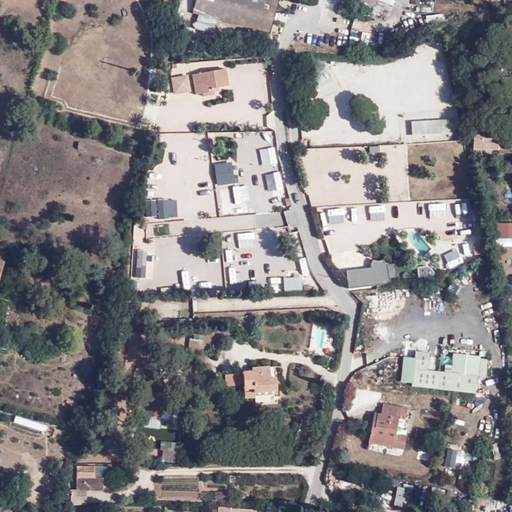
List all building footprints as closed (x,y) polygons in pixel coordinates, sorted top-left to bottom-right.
[(279,0),(197,0),(194,13),(199,15),(195,29),(234,39),(237,26),(270,35),(279,0)] [(405,73),(424,65),(418,50),(399,57),(405,73)] [(346,91),(350,66),(335,63),(333,72),(325,71),(322,86),(346,91)] [(235,67),(237,83),(256,81),(254,65),(235,67)] [(397,82),(396,66),(384,67),(385,82),(397,82)] [(425,71),(430,89),(445,85),(440,67),(425,71)] [(211,89),(218,88),(229,86),(226,69),(193,76),(196,95),(212,92),(211,89)] [(398,77),(399,92),(415,92),(414,76),(398,77)] [(455,119),(412,122),(413,135),(456,133),(455,119)] [(511,130),(473,130),(473,149),(498,150),(511,150),(511,130)] [(232,160),(213,164),(217,185),(236,181),(232,160)] [(218,192),(221,210),(230,208),(226,190),(218,192)] [(345,221),(346,239),(450,231),(450,244),(473,242),(474,254),(481,254),(477,196),(327,208),(328,216),(337,215),(338,222),(345,221)] [(177,216),(176,199),(146,199),(147,217),(177,216)] [(286,225),(285,212),(238,216),(239,229),(286,225)] [(511,237),(511,222),(500,222),(500,238),(511,237)] [(135,249),(136,277),(147,276),(147,249),(135,249)] [(296,257),(298,273),(307,272),(305,255),(296,257)] [(418,267),(420,278),(433,276),(431,265),(418,267)] [(230,284),(241,282),(237,266),(226,268),(230,284)] [(375,268),(352,271),(353,281),(347,282),(348,289),(378,286),(375,268)] [(302,289),(301,275),(283,277),(284,290),(302,289)] [(268,280),(270,288),(279,286),(278,278),(268,280)] [(429,353),(416,352),(412,386),(475,393),(477,376),(485,377),(487,359),(479,359),(480,357),(454,354),(452,374),(427,371),(429,353)] [(355,356),(355,366),(366,365),(365,355),(355,356)] [(255,392),(277,390),(276,378),(271,378),(270,367),(252,368),(252,372),(243,373),(245,398),(256,397),(256,396),(255,392)] [(241,373),(226,374),(226,386),(242,386),(241,373)] [(374,433),(371,432),(369,443),(404,449),(406,436),(396,434),(399,419),(404,420),(407,409),(383,404),(381,415),(378,414),(374,433)] [(494,459),(500,457),(497,443),(490,444),(494,459)] [(447,447),(443,466),(454,468),(458,449),(447,447)] [(95,467),(77,467),(77,491),(104,491),(104,478),(95,478),(95,467)] [(398,487),(399,480),(381,477),(379,484),(397,487),(398,487)] [(398,487),(397,487),(394,506),(409,509),(412,490),(398,487)] [(51,511),(56,499),(43,495),(39,510),(45,511),(51,511)]
